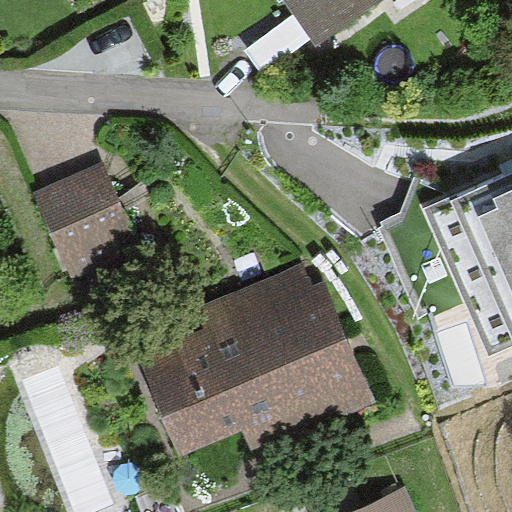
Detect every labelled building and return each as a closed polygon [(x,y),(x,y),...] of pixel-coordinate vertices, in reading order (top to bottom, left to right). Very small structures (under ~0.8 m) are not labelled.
[(291,0),(322,43),(382,0),(291,0)] [(41,194),(79,276),(147,245),(109,163),(41,194)] [(511,350),(511,172),(428,208),(493,359),(511,350)] [(252,426),(260,443),(379,393),(328,273),(314,279),(307,262),(201,306),(211,328),(147,355),(188,453),(252,426)] [(424,511),(412,484),(349,511),(424,511)]
